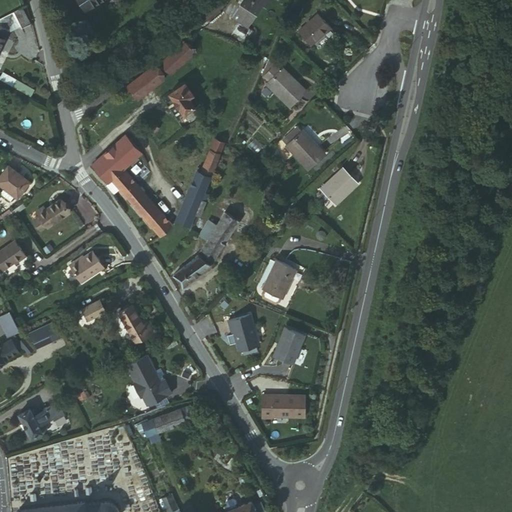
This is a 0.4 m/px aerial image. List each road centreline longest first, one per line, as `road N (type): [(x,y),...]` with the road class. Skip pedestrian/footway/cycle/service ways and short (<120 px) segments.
road 1 (tertiary): [(76,153),(267,459),(298,487)]
road 2 (tertiary): [(298,487),(326,451),(386,186)]
road 3 (unclassified): [(216,0),(68,117)]
road 4 (tertiary): [(386,186),(432,16)]
road 5 (tertiary): [(38,0),(68,117)]
